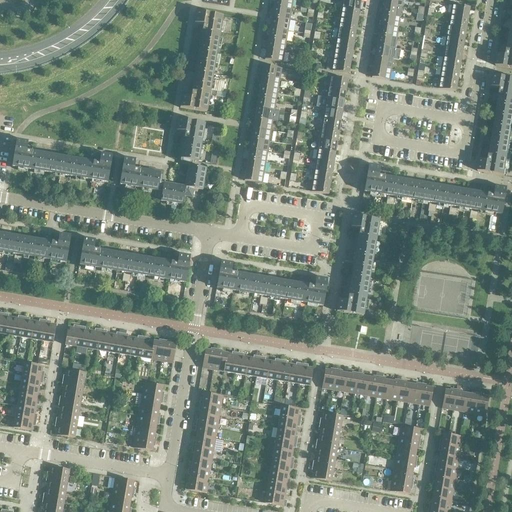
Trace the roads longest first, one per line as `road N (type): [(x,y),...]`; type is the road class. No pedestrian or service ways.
road 1 (residential): [(167,477),(210,233)]
road 2 (residential): [(210,233),(0,197)]
road 3 (residential): [(167,477),(20,450)]
road 4 (tertiary): [(0,64),(70,42),(116,0)]
